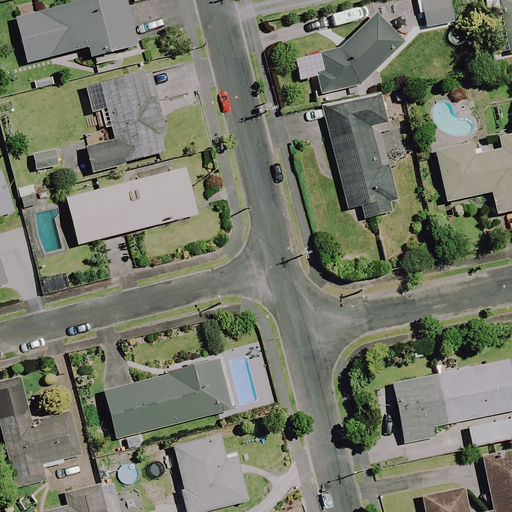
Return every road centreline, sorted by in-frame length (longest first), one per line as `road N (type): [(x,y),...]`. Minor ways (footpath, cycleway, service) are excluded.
road 1 (residential): [(280,265),(0,338)]
road 2 (residential): [(213,0),(280,265)]
road 3 (residential): [(298,328),(511,283)]
road 4 (residential): [(298,328),(345,511)]
road 5 (unknown): [(344,507),(463,487)]
